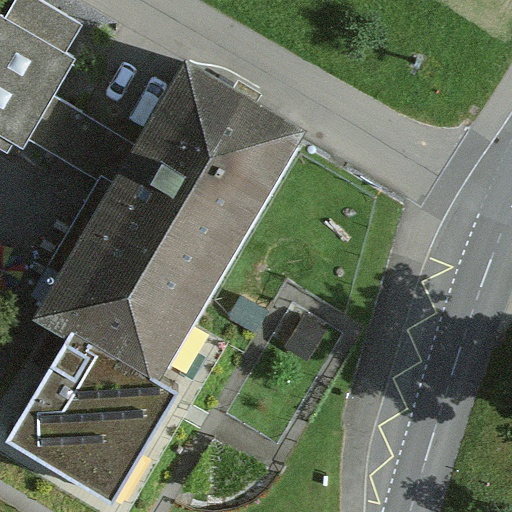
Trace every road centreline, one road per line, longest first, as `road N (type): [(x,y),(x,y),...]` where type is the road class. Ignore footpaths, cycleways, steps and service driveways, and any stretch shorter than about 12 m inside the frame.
road 1 (unclassified): [(147,0),(510,214)]
road 2 (tertiary): [(410,511),(510,214)]
